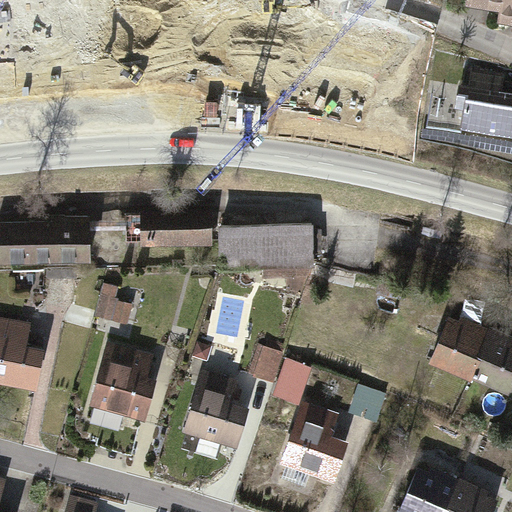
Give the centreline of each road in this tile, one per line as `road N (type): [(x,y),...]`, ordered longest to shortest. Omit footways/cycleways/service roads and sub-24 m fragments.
road 1 (tertiary): [(511,207),(401,177),(215,149),(0,160)]
road 2 (residential): [(219,511),(0,447)]
road 3 (residential): [(511,49),(390,0)]
